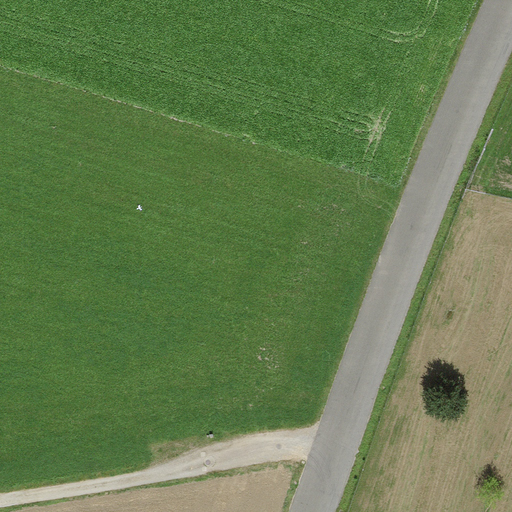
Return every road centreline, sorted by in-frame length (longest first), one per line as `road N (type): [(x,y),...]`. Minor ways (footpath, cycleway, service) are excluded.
road 1 (unclassified): [(507,0),(449,126),(308,511)]
road 2 (track): [(331,444),(0,492)]
